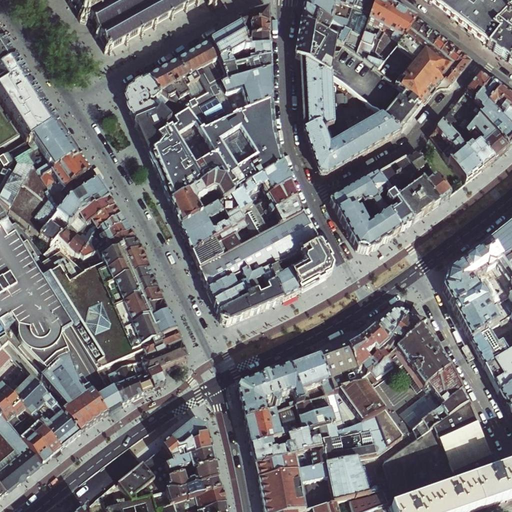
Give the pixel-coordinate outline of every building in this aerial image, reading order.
[(69,0),(68,4),(80,24),(85,25),(87,24),(93,34),(96,32),(98,36),(95,38),(96,40),(99,38),(107,51),(103,53),(104,55),(108,53),(110,56),(112,55),(110,52),(124,43),(127,47),(129,46),(127,42),(140,35),(142,38),(144,37),(142,33),(153,27),(155,31),(157,30),(155,26),(169,18),(171,22),(174,20),(172,17),(183,10),(185,13),(188,12),(186,9),(195,3),(197,7),(199,6),(197,2),(200,0),(209,0),(210,2),(207,4),(208,6),(211,4),(214,9),(216,8),(214,3),(218,0),(69,0)] [(305,0),(303,9),(345,33),(352,11),(370,17),(376,0),(375,0),(305,0)] [(382,4),(376,0),(370,17),(367,25),(379,32),(382,33),(385,35),(401,43),(408,33),(415,23),(408,18),(393,10),(382,4)] [(511,5),(511,0),(431,0),(428,4),(461,28),(486,47),(497,34),(491,29),(497,22),(511,5)] [(511,5),(497,22),(505,28),(507,25),(511,28),(511,5)] [(345,33),(303,9),(302,17),(301,24),(312,30),(335,43),(343,48),(350,36),(345,33)] [(370,17),(352,11),(345,33),(350,36),(362,40),(364,35),(367,25),(370,17)] [(268,23),(268,12),(248,17),(251,27),(268,26),(268,23)] [(248,17),(238,20),(239,25),(241,30),(251,27),(248,17)] [(497,34),(486,47),(499,57),(506,62),(511,54),(511,28),(507,25),(505,28),(497,22),(491,29),(497,34)] [(415,39),(423,29),(420,27),(415,23),(408,33),(415,39)] [(307,66),(312,30),(301,24),(296,48),(295,55),(295,59),(299,62),(307,66)] [(251,27),(255,39),(269,39),(268,34),(268,26),(251,27)] [(423,45),(431,35),(428,33),(423,29),(415,39),(423,45)] [(219,42),(211,47),(222,72),(244,68),(238,58),(245,53),(246,54),(246,55),(251,55),(249,50),(245,39),(241,30),(219,42)] [(307,66),(330,78),(330,73),(334,53),(335,43),(312,30),(307,66)] [(415,39),(408,33),(401,43),(397,48),(396,50),(414,66),(398,85),(395,89),(404,96),(421,110),(424,106),(428,101),(431,97),(436,95),(439,93),(447,94),(449,90),(440,83),(450,72),(452,68),(446,63),(438,57),(431,51),(423,45),(415,39)] [(357,57),(366,65),(368,60),(374,42),(375,39),(364,35),(362,40),(356,56),(357,57)] [(431,51),(439,41),(435,39),(431,35),(423,45),(431,51)] [(255,39),(245,39),(249,50),(269,50),(269,46),(269,39),(255,39)] [(36,140),(58,126),(56,122),(52,117),(37,92),(20,67),(12,54),(8,48),(4,41),(0,42),(0,348),(7,343),(2,338),(1,337),(0,331),(2,330),(4,328),(13,322),(49,295),(54,295),(57,299),(58,298),(63,296),(67,294),(111,273),(143,258),(142,255),(140,251),(108,267),(105,261),(83,271),(60,251),(57,248),(44,256),(36,245),(15,222),(13,224),(1,204),(1,203),(0,202),(0,194),(17,163),(13,155),(36,140)] [(438,57),(446,47),(444,45),(439,41),(431,51),(438,57)] [(233,120),(235,119),(226,100),(220,87),(228,84),(222,72),(211,47),(178,66),(164,75),(149,84),(159,94),(170,102),(182,109),(188,113),(203,133),(233,120)] [(446,63),(454,53),(451,50),(446,47),(438,57),(446,63)] [(251,55),(249,67),(269,62),(269,57),(269,50),(249,50),(251,55)] [(452,68),(461,59),(459,57),(454,53),(446,63),(452,68)] [(458,79),(470,65),(466,63),(461,59),(452,68),(450,72),(458,79)] [(368,60),(366,65),(377,73),(384,65),(368,60)] [(222,72),(228,84),(240,81),(239,73),(247,71),(248,73),(251,73),(253,79),(270,75),(270,72),(269,62),(249,67),(244,68),(222,72)] [(307,66),(299,62),(303,126),(304,133),(319,127),(322,128),(324,134),(327,133),(327,131),(334,128),(332,80),(330,78),(307,66)] [(440,83),(449,90),(455,83),(458,79),(450,72),(440,83)] [(226,100),(242,94),(248,114),(253,112),(254,112),(271,106),(270,88),(270,75),(253,79),(240,81),(228,84),(220,87),(226,100)] [(483,84),(478,80),(463,97),(470,102),(471,100),(475,103),(488,87),(483,84)] [(141,89),(130,95),(128,100),(125,105),(130,117),(134,126),(154,116),(170,102),(159,94),(149,84),(141,89)] [(353,96),(342,87),(339,91),(345,95),(341,101),(346,105),(353,96)] [(511,134),(486,109),(498,94),(492,90),(488,87),(475,103),(471,100),(470,102),(463,97),(440,126),(456,143),(464,134),(469,127),(477,118),(507,152),(511,147),(511,134)] [(511,104),(498,94),(486,109),(511,134),(511,104)] [(412,121),(421,110),(404,96),(395,107),(384,120),(383,121),(401,135),(404,131),(412,121)] [(377,115),(384,120),(395,107),(388,101),(377,115)] [(154,116),(134,126),(137,132),(148,158),(156,152),(162,146),(153,137),(166,126),(165,124),(182,109),(170,102),(154,116)] [(240,196),(282,168),(281,165),(280,162),(279,156),(275,144),(274,140),(273,132),(272,123),(272,114),(271,106),(254,112),(253,112),(248,114),(243,116),(242,116),(235,119),(233,120),(203,133),(188,113),(182,109),(165,124),(166,126),(153,137),(162,146),(156,152),(148,158),(158,182),(169,207),(220,178),(233,200),(236,199),(240,196)] [(373,111),(348,127),(353,135),(381,119),(377,115),(373,111)] [(469,127),(483,143),(478,148),(492,164),(501,156),(507,152),(477,118),(469,127)] [(324,134),(322,128),(319,127),(304,133),(318,177),(320,179),(322,180),(324,180),(326,179),(401,135),(383,121),(381,119),(353,135),(335,145),(329,149),(324,134)] [(69,168),(81,160),(74,150),(70,144),(58,126),(36,140),(13,155),(17,163),(0,194),(0,202),(1,203),(9,211),(40,239),(52,224),(56,218),(60,213),(41,182),(57,171),(67,165),(69,168)] [(428,141),(465,186),(475,178),(480,174),(456,143),(440,126),(431,137),(428,141)] [(478,148),(476,149),(464,134),(456,143),(480,174),(488,167),(492,164),(478,148)] [(446,201),(450,198),(430,173),(426,176),(423,172),(427,169),(416,155),(403,163),(438,207),(446,201)] [(64,192),(89,173),(86,168),(81,160),(69,168),(67,165),(57,171),(41,182),(60,213),(67,203),(61,195),(58,197),(51,187),(54,186),(51,180),(54,178),(64,192)] [(403,163),(393,169),(383,175),(376,179),(411,227),(421,219),(435,210),(438,207),(403,163)] [(283,170),(282,168),(240,196),(236,199),(233,200),(231,202),(238,214),(240,216),(254,208),(259,205),(265,202),(290,187),(285,176),(283,170)] [(67,203),(96,184),(94,180),(89,173),(64,192),(61,195),(67,203)] [(220,178),(169,207),(173,216),(178,226),(180,231),(231,202),(233,200),(220,178)] [(364,186),(398,236),(406,231),(411,227),(376,179),(364,186)] [(95,211),(108,202),(103,194),(96,184),(67,203),(60,213),(56,218),(70,229),(80,220),(94,210),(95,211)] [(330,205),(345,233),(355,253),(363,255),(367,256),(389,242),(394,239),(398,236),(364,186),(330,205)] [(293,195),(290,187),(265,202),(266,204),(268,203),(271,209),(264,213),(259,205),(254,208),(261,222),(274,214),(296,201),(293,195)] [(300,212),(296,201),(274,214),(280,228),(281,227),(282,228),(303,218),(300,212)] [(86,230),(114,210),(112,207),(108,202),(95,211),(94,210),(80,220),(70,229),(61,236),(56,243),(67,251),(87,232),(86,230)] [(184,241),(185,243),(208,231),(225,221),(238,214),(231,202),(180,231),(184,241)] [(204,287),(208,295),(247,276),(251,283),(269,274),(270,275),(276,272),(300,259),(319,249),(312,235),(303,218),(282,228),(281,227),(280,228),(276,230),(277,231),(268,236),(261,222),(254,208),(240,216),(245,225),(247,230),(254,243),(243,250),(198,274),(204,287)] [(94,241),(120,219),(118,216),(114,210),(86,230),(87,232),(67,251),(79,259),(94,241)] [(190,254),(191,258),(236,232),(235,231),(245,225),(240,216),(238,214),(225,221),(227,225),(225,229),(223,230),(221,229),(214,233),(213,236),(210,235),(208,231),(185,243),(190,254)] [(98,244),(125,227),(124,225),(120,219),(94,241),(98,244)] [(53,229),(55,226),(52,224),(40,239),(36,245),(44,256),(56,243),(61,236),(53,229)] [(197,270),(198,274),(243,250),(237,238),(238,234),(247,230),(245,225),(235,231),(236,232),(191,258),(193,260),(197,270)] [(97,254),(130,235),(128,232),(125,227),(98,244),(94,241),(79,259),(83,262),(97,254)] [(511,352),(505,357),(484,371),(487,378),(494,389),(498,397),(511,388),(511,227),(510,229),(501,236),(478,254),(482,260),(492,251),(511,280),(511,352)] [(104,259),(135,243),(133,240),(130,235),(97,254),(101,261),(104,259)] [(105,261),(108,267),(140,251),(138,248),(135,243),(104,259),(105,261)] [(329,273),(330,269),(319,249),(300,259),(302,264),(301,268),(303,270),(289,277),(299,296),(312,289),(323,283),(326,281),(329,273)] [(446,278),(443,293),(460,326),(484,371),(505,357),(501,350),(497,352),(486,334),(510,319),(511,322),(511,280),(492,251),(482,260),(478,254),(468,261),(446,278)] [(136,280),(149,273),(144,261),(143,258),(111,273),(67,294),(63,296),(73,312),(72,313),(79,323),(83,320),(84,319),(121,293),(126,289),(123,284),(136,277),(136,280)] [(292,300),(299,296),(289,277),(280,281),(276,272),(270,275),(271,277),(269,278),(274,289),(281,305),(292,300)] [(141,288),(153,282),(152,277),(149,273),(136,280),(136,277),(123,284),(126,289),(121,293),(84,319),(89,329),(94,336),(98,344),(136,329),(143,327),(139,315),(150,310),(145,299),(141,288)] [(211,301),(213,307),(242,294),(246,303),(274,289),(269,278),(271,277),(270,275),(269,274),(251,283),(247,276),(208,295),(211,301)] [(145,299),(158,293),(156,287),(153,282),(141,288),(145,299)] [(218,319),(221,325),(228,327),(239,322),(270,309),(281,305),(274,289),(246,303),(247,305),(218,319)] [(150,310),(163,304),(162,301),(161,299),(158,293),(145,299),(150,310)] [(217,315),(218,319),(247,305),(246,303),(242,294),(213,307),(217,315)] [(2,338),(7,343),(20,335),(61,311),(62,306),(57,299),(54,295),(49,295),(13,322),(4,328),(2,330),(0,331),(1,337),(2,338)] [(20,335),(7,343),(9,345),(12,349),(24,342),(26,341),(28,345),(32,351),(37,348),(44,344),(54,338),(61,334),(63,333),(73,326),(75,325),(79,323),(72,313),(73,312),(63,296),(58,298),(57,299),(62,306),(61,311),(20,335)] [(143,327),(168,316),(165,310),(163,304),(150,310),(139,315),(143,327)] [(374,331),(387,345),(407,317),(401,314),(395,312),(387,320),(380,326),(374,331)] [(145,350),(176,336),(172,326),(168,316),(143,327),(136,329),(98,344),(89,350),(96,362),(100,369),(110,365),(145,350)] [(373,372),(396,351),(420,329),(426,323),(416,320),(407,317),(387,345),(367,365),(373,372)] [(83,320),(79,323),(75,325),(73,326),(75,330),(76,330),(79,335),(89,329),(84,319),(83,320)] [(75,330),(73,326),(63,333),(65,336),(67,335),(75,330)] [(79,335),(84,342),(94,336),(89,329),(79,335)] [(423,389),(450,370),(438,354),(420,329),(396,351),(405,364),(423,389)] [(387,345),(374,331),(372,333),(364,341),(359,344),(353,347),(347,350),(360,376),(361,380),(366,379),(366,378),(373,372),(367,365),(387,345)] [(67,342),(65,336),(63,333),(61,334),(54,338),(56,342),(59,347),(61,346),(67,342)] [(84,342),(89,350),(98,344),(94,336),(84,342)] [(132,369),(181,346),(178,340),(176,336),(145,350),(110,365),(116,377),(132,369)] [(56,342),(54,338),(44,344),(46,347),(49,352),(59,347),(56,342)] [(28,345),(26,341),(24,342),(12,349),(27,366),(39,358),(32,351),(28,345)] [(67,342),(61,346),(59,347),(49,352),(39,358),(45,364),(46,363),(48,362),(54,359),(69,350),(67,342)] [(0,348),(1,351),(9,345),(7,343),(0,348)] [(37,348),(32,351),(39,358),(49,352),(46,347),(44,344),(37,348)] [(174,368),(188,362),(187,360),(184,354),(181,346),(132,369),(138,382),(146,379),(157,374),(158,375),(174,368)] [(72,360),(69,350),(54,359),(59,367),(72,360)] [(356,377),(360,376),(347,350),(334,355),(319,360),(332,397),(334,397),(359,389),(356,377)] [(0,372),(11,361),(1,351),(0,352),(0,372)] [(373,372),(366,378),(372,385),(396,368),(397,370),(405,364),(396,351),(373,372)] [(27,366),(34,374),(45,364),(39,358),(27,366)] [(46,363),(45,364),(53,373),(59,367),(54,359),(48,362),(46,363)] [(96,403),(72,360),(59,367),(53,373),(41,382),(64,408),(59,412),(81,437),(85,433),(99,423),(106,418),(96,403)] [(332,397),(319,360),(312,363),(298,368),(291,371),(303,406),(332,397)] [(34,374),(41,382),(53,373),(45,364),(34,374)] [(405,364),(397,370),(415,396),(424,390),(423,389),(405,364)] [(110,365),(100,369),(108,380),(116,377),(110,365)] [(123,385),(132,404),(138,400),(142,398),(135,383),(138,382),(132,369),(116,377),(120,385),(123,385)] [(457,383),(450,370),(423,389),(424,390),(426,388),(428,391),(397,415),(412,434),(423,424),(461,393),(459,388),(457,383)] [(303,406),(291,371),(285,373),(270,378),(252,385),(240,389),(238,393),(237,395),(239,406),(244,424),(303,406)] [(159,390),(164,388),(158,375),(157,374),(146,379),(153,393),(159,390)] [(114,393),(122,410),(128,406),(132,404),(123,385),(120,385),(116,377),(108,380),(114,393)] [(135,383),(142,398),(148,395),(153,393),(146,379),(138,382),(135,383)] [(50,401),(30,381),(11,399),(60,453),(72,443),(81,437),(59,412),(50,401)] [(0,386),(0,402),(52,460),(57,455),(60,453),(11,399),(0,386)] [(359,389),(334,397),(339,414),(345,433),(352,431),(375,422),(381,418),(383,416),(363,388),(359,389)] [(511,388),(498,397),(503,407),(511,424),(511,388)] [(96,403),(106,418),(114,414),(122,410),(114,393),(105,398),(96,403)] [(412,434),(416,443),(468,408),(465,402),(461,393),(423,424),(412,434)] [(306,434),(334,427),(331,417),(339,414),(334,397),(332,397),(303,406),(244,424),(247,436),(249,446),(250,449),(306,434)] [(0,402),(0,419),(42,467),(47,463),(52,460),(0,402)] [(488,452),(468,408),(416,443),(382,465),(382,467),(381,469),(388,492),(381,494),(385,510),(386,511),(390,510),(390,511),(481,511),(506,503),(496,473),(493,464),(488,452)] [(375,422),(386,452),(399,443),(381,418),(375,422)] [(0,490),(5,497),(26,480),(42,467),(0,419),(0,490)] [(318,440),(320,450),(323,449),(327,466),(355,462),(377,458),(386,452),(375,422),(352,431),(345,433),(336,435),(334,427),(306,434),(308,442),(318,440)] [(178,437),(170,444),(175,453),(190,446),(191,449),(198,447),(196,443),(206,438),(205,435),(204,429),(192,425),(178,437)] [(306,434),(250,449),(252,457),(255,468),(285,461),(285,460),(301,457),(301,454),(311,452),(308,442),(306,434)] [(161,451),(171,464),(177,462),(178,464),(210,454),(209,449),(206,438),(196,443),(198,447),(191,449),(190,446),(175,453),(170,444),(167,446),(161,451)] [(311,452),(320,450),(318,440),(308,442),(311,452)] [(327,466),(323,449),(320,450),(311,452),(301,454),(301,457),(285,460),(285,461),(255,468),(257,478),(258,481),(325,467),(327,466)] [(171,464),(161,451),(136,471),(117,486),(131,504),(159,496),(156,486),(169,481),(164,470),(172,467),(171,464)] [(177,462),(171,464),(172,467),(164,470),(169,481),(213,468),(212,463),(210,454),(178,464),(177,462)] [(355,462),(327,466),(325,467),(333,505),(347,502),(367,497),(355,462)] [(262,505),(263,511),(304,511),(333,505),(325,467),(258,481),(259,489),(262,505)] [(511,467),(496,473),(506,503),(511,501),(511,467)] [(215,474),(213,468),(169,481),(156,486),(159,496),(166,495),(169,494),(177,495),(217,482),(215,474)] [(219,490),(217,482),(177,495),(169,494),(166,495),(168,503),(164,504),(165,510),(219,492),(219,490)] [(131,504),(117,486),(111,490),(101,499),(107,510),(107,511),(158,511),(165,510),(164,504),(168,503),(166,495),(159,496),(131,504)] [(201,511),(224,505),(224,502),(222,492),(219,492),(165,510),(158,511),(201,511)] [(367,497),(347,502),(349,511),(379,511),(385,510),(381,494),(367,497)] [(84,511),(107,511),(107,510),(101,499),(95,503),(85,511),(84,511)] [(349,511),(347,502),(333,505),(304,511),(339,511),(349,510),(349,511)]
